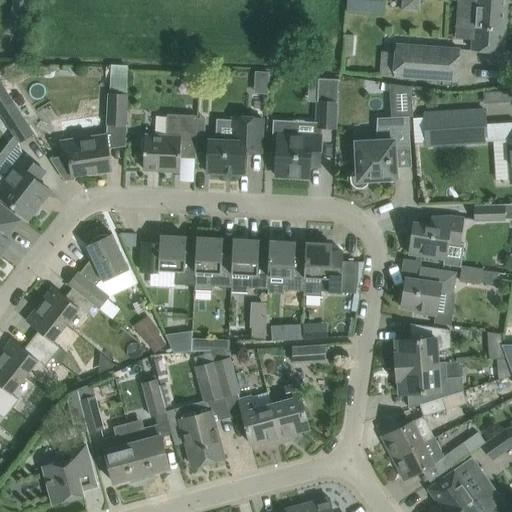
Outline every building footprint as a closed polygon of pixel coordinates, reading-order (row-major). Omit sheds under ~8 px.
[(29,19),(31,0),(14,0),(12,17),(29,19)] [(347,0),(347,13),(383,16),(384,0),(347,0)] [(402,0),(402,11),(420,12),(420,0),(402,0)] [(507,2),(507,0),(457,0),(457,11),(475,13),(473,40),(472,50),(484,51),(504,52),(507,2)] [(457,82),(460,49),(395,44),(395,53),(394,77),(457,82)] [(269,73),(256,73),(255,95),(268,96),(269,73)] [(338,102),(337,102),(338,79),(318,78),(317,101),(318,101),(317,122),(317,127),(322,128),(337,128),(338,102)] [(33,134),(16,109),(0,82),(0,113),(3,118),(15,136),(19,142),(33,134)] [(353,172),(350,178),(352,183),(356,187),(362,188),(367,185),(369,179),(396,178),(396,168),(395,148),(411,147),(410,127),(409,116),(413,116),(411,87),(389,84),(391,117),(377,118),(376,141),(356,142),(358,169),(353,172)] [(126,95),(108,94),(107,123),(107,124),(125,125),(126,95)] [(425,118),(413,119),(415,143),(426,142),(427,146),(487,142),(485,124),(485,110),(425,114),(425,118)] [(196,155),(196,144),(197,120),(198,115),(167,114),(166,136),(145,135),(143,169),(180,171),(180,158),(196,158),(196,155)] [(208,152),(207,172),(244,174),(245,152),(261,153),(262,133),(262,119),(237,117),(237,120),(237,136),(216,135),(214,135),(214,140),(209,140),(208,152)] [(206,120),(197,120),(196,144),(204,145),(206,120)] [(273,120),(273,140),(277,140),(277,156),(276,176),(309,178),(310,166),(320,166),(321,146),(321,135),(296,134),(297,121),(273,120)] [(511,122),(485,124),(487,142),(509,140),(511,181),(511,122)] [(61,141),(61,142),(64,157),(64,161),(70,161),(72,176),(75,176),(112,170),(109,151),(106,134),(83,138),(81,126),(63,129),(65,140),(61,141)] [(45,172),(38,166),(23,154),(5,177),(0,173),(0,196),(29,219),(51,191),(38,181),(45,172)] [(205,155),(196,155),(196,158),(195,165),(204,165),(205,155)] [(0,255),(6,247),(1,243),(16,225),(8,219),(12,214),(0,203),(0,255)] [(475,220),(504,219),(511,219),(511,204),(475,205),(475,220)] [(408,238),(407,247),(410,250),(409,254),(429,257),(444,259),(444,265),(460,267),(464,245),(460,244),(461,236),(463,218),(452,216),(432,217),(431,225),(414,222),(412,236),(408,238)] [(78,272),(68,284),(72,288),(94,305),(99,309),(100,309),(107,299),(109,297),(136,284),(129,269),(121,252),(112,234),(107,236),(105,236),(103,236),(101,236),(99,237),(98,237),(97,238),(95,239),(94,240),(92,242),(91,244),(87,246),(93,259),(89,261),(80,273),(78,272)] [(186,237),(179,236),(160,235),(160,243),(141,242),(140,269),(143,272),(159,273),(159,270),(175,271),(175,284),(195,285),(197,237),(196,245),(186,244),(186,237)] [(215,238),(197,237),(195,285),(196,285),(195,290),(212,291),(212,286),(231,287),(234,238),(233,238),(233,246),(223,246),(223,238),(215,238)] [(252,240),(252,239),(234,238),(231,287),(232,287),(233,274),(248,275),(248,288),(268,289),(270,240),(269,248),(259,248),(259,240),(252,240)] [(288,242),(288,241),(270,240),(268,289),(269,276),(285,277),(284,290),(304,291),(305,278),(307,242),(306,242),(306,250),(296,249),(296,242),(288,242)] [(304,291),(304,296),(321,297),(321,292),(341,293),(343,261),(343,252),(332,251),(332,244),(324,243),(307,242),(305,278),(304,291)] [(498,273),(482,270),(462,267),(460,281),(480,284),(480,283),(496,285),(498,273)] [(415,312),(435,315),(436,315),(440,291),(452,293),(455,273),(420,268),(419,280),(406,278),(401,307),(416,310),(415,312)] [(53,287),(39,304),(65,325),(79,308),(86,314),(94,305),(72,288),(65,297),(53,287)] [(265,339),(266,328),(267,303),(251,302),(250,327),(249,328),(252,328),(251,340),(265,339)] [(52,341),(65,325),(39,304),(26,321),(39,331),(31,340),(52,356),(59,347),(52,341)] [(157,332),(159,330),(148,315),(134,326),(145,341),(146,339),(156,353),(167,345),(157,332)] [(311,323),(303,324),(304,339),(312,338),(311,323)] [(300,324),(286,325),(287,341),(301,340),(300,324)] [(394,353),(396,367),(446,363),(446,362),(438,363),(437,352),(451,347),(450,329),(415,324),(416,339),(396,340),(396,352),(394,353)] [(12,339),(0,353),(0,357),(23,376),(37,359),(53,373),(60,364),(59,362),(52,356),(31,340),(24,349),(12,339)] [(192,339),(191,351),(211,351),(212,340),(192,339)] [(511,344),(502,345),(511,371),(511,344)] [(293,362),(305,362),(325,361),(324,345),(292,346),(293,362)] [(212,351),(224,396),(239,392),(230,359),(228,360),(225,350),(212,351)] [(194,357),(198,368),(206,401),(224,396),(212,351),(212,353),(194,357)] [(10,393),(23,376),(0,357),(0,399),(11,409),(19,399),(10,393)] [(154,360),(160,384),(167,382),(161,358),(154,360)] [(511,374),(506,359),(497,360),(499,381),(511,376),(511,374)] [(446,363),(396,367),(397,381),(399,381),(400,394),(422,393),(423,402),(419,403),(420,405),(458,393),(463,391),(462,379),(445,381),(444,364),(446,364),(446,363)] [(166,411),(165,408),(159,386),(158,380),(142,384),(150,415),(166,411)] [(105,427),(96,396),(93,384),(77,390),(80,400),(89,432),(105,427)] [(288,399),(271,403),(282,442),(293,439),(292,434),(309,429),(297,384),(285,387),(288,399)] [(167,385),(159,386),(165,408),(172,406),(167,385)] [(81,434),(89,432),(80,400),(77,390),(69,394),(81,434)] [(251,396),(239,399),(243,414),(246,426),(251,445),(269,440),(270,446),(282,442),(271,403),(268,391),(251,396)] [(423,416),(382,437),(393,458),(423,443),(434,437),(424,416),(446,410),(445,408),(443,397),(420,405),(423,416)] [(0,415),(4,418),(11,409),(0,399),(0,415)] [(177,408),(166,411),(172,434),(175,445),(186,442),(187,447),(193,466),(224,458),(218,439),(214,422),(211,412),(208,400),(206,401),(177,408)] [(169,468),(164,449),(158,426),(145,429),(147,437),(133,441),(143,479),(153,477),(152,473),(169,468)] [(511,447),(511,426),(504,430),(483,444),(482,445),(493,461),(511,447)] [(133,441),(119,445),(116,437),(102,440),(108,464),(114,483),(130,479),(131,482),(143,479),(133,441)] [(444,456),(445,456),(434,437),(423,443),(393,458),(404,480),(422,471),(434,464),(444,456)] [(471,453),(466,446),(464,443),(445,456),(444,456),(451,467),(471,453)] [(47,481),(43,482),(45,490),(49,489),(52,503),(83,495),(80,483),(95,479),(85,445),(57,453),(60,462),(43,467),(47,481)] [(476,499),(494,487),(473,457),(455,470),(444,477),(428,489),(437,501),(442,498),(444,502),(430,511),(478,511),(471,502),(476,499)] [(332,511),(329,498),(301,506),(302,511),(332,511)] [(511,511),(511,502),(499,511),(511,511)]
